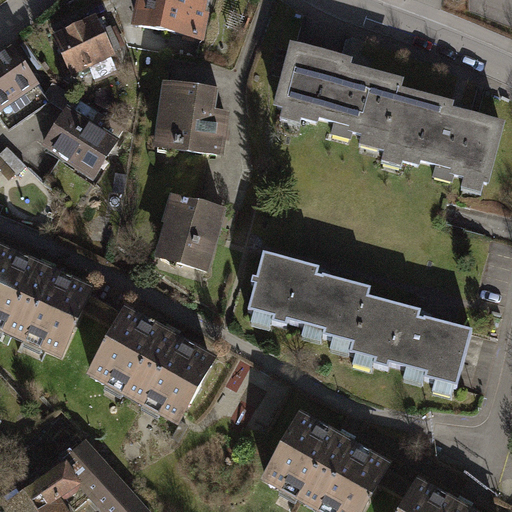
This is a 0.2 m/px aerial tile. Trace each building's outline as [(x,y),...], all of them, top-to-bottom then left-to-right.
[(200,0),(139,0),(132,35),(203,49),(212,2),(200,0)] [(57,39),(56,39),(74,76),(113,57),(112,55),(121,50),(111,29),(101,33),(95,21),(83,27),(79,17),(52,30),(57,39)] [(0,120),(5,128),(9,128),(44,102),(44,97),(13,51),(0,59),(0,120)] [(386,163),(400,101),(403,89),(352,77),(350,77),(352,71),(289,56),(274,119),(283,121),(280,132),(300,136),(301,131),(319,135),(320,130),(335,134),(334,136),(349,140),(348,143),(362,147),(360,157),(386,163)] [(158,156),(221,164),(227,113),(215,111),(216,100),(165,94),(158,156)] [(48,149),(94,178),(124,130),(78,101),(48,149)] [(400,101),(386,163),(383,173),(401,177),(402,174),(420,178),(421,173),(436,177),(435,180),(452,184),(451,186),(452,187),(463,189),(461,199),(481,204),(483,194),(489,195),(503,134),(452,122),(454,113),(400,101)] [(0,162),(0,165),(16,182),(27,171),(9,153),(0,162)] [(127,182),(117,180),(114,198),(124,199),(127,182)] [(207,281),(224,219),(173,205),(156,267),(207,281)] [(0,350),(55,375),(81,317),(89,299),(0,260),(0,350)] [(353,363),(368,306),(370,296),(317,283),(319,276),(263,262),(256,286),(252,285),(250,292),(254,293),(248,318),(254,319),(250,331),(268,336),(270,328),(285,332),(286,327),(305,332),(301,345),(319,350),(321,343),(334,346),(331,357),(353,363)] [(81,317),(117,337),(127,320),(89,299),(81,317)] [(368,306),(353,363),(350,375),(369,379),(371,372),(387,376),(388,371),(405,376),(403,387),(421,392),(423,386),(435,389),(432,402),(451,407),(469,339),(417,326),(419,319),(368,306)] [(88,393),(177,440),(216,368),(127,320),(117,337),(88,393)] [(264,491),(301,511),(368,511),(381,489),(390,472),(302,423),(264,491)] [(102,511),(145,511),(87,445),(66,462),(87,487),(83,490),(102,511)] [(11,511),(64,511),(59,504),(69,505),(78,499),(80,490),(67,470),(9,508),(11,511)] [(381,489),(408,503),(417,487),(390,472),(381,489)] [(408,503),(403,511),(461,511),(417,487),(408,503)]
